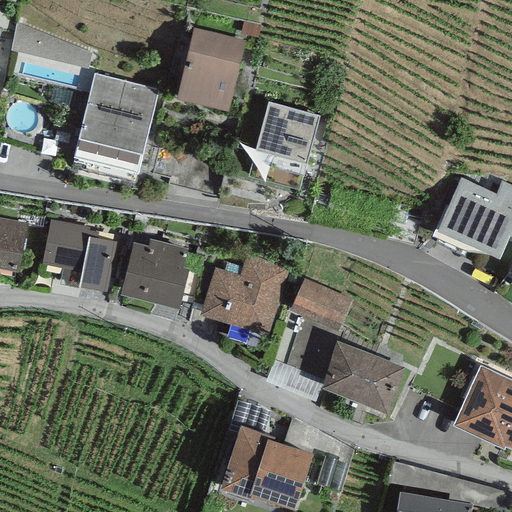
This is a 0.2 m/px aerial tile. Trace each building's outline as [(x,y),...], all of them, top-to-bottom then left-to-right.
[(24,65),(81,85),(95,48),(22,23),(13,48),(29,54),(24,65)] [(245,38),(193,26),(176,94),(228,106),(245,38)] [(159,88),(93,71),(69,166),(135,183),(159,88)] [(274,151),(270,164),(303,173),(320,111),(268,96),(255,145),(274,151)] [(496,190),(460,173),(437,223),(499,252),(510,229),(511,229),(511,183),(501,178),(496,190)] [(27,222),(0,217),(0,264),(19,268),(27,222)] [(90,225),(50,217),(41,260),(81,268),(78,281),(106,287),(116,238),(88,232),(90,225)] [(182,244),(149,236),(147,242),(132,238),(119,289),(178,304),(191,255),(180,252),(182,244)] [(289,267),(245,253),(239,273),(214,265),(199,312),(268,334),(289,267)] [(340,300),(290,280),(278,311),(328,330),(340,300)] [(405,364),(338,338),(320,384),(387,410),(405,364)] [(301,386),(305,372),(277,363),(273,377),(301,386)] [(511,378),(479,363),(452,420),(503,444),(504,441),(511,444),(511,378)] [(268,430),(240,421),(220,482),(253,493),(255,488),(296,501),(312,447),(284,437),(267,432),(268,430)] [(470,511),(472,500),(399,487),(394,511),(470,511)]
